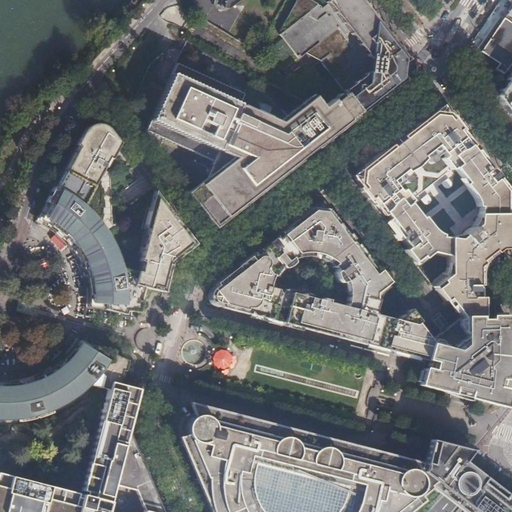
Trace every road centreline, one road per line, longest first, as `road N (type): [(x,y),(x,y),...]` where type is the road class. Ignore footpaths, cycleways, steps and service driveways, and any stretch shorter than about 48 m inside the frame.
road 1 (unclassified): [(210,255),(190,273),(146,426),(182,511)]
road 2 (residential): [(0,285),(49,141),(81,96)]
road 3 (residential): [(88,88),(210,255)]
road 4 (unclassified): [(321,171),(427,96),(433,70)]
road 5 (unclassified): [(433,70),(321,171)]
road 6 (unclassified): [(321,171),(210,255)]
road 7 (residential): [(321,171),(403,276)]
road 8 (residential): [(433,70),(511,168)]
